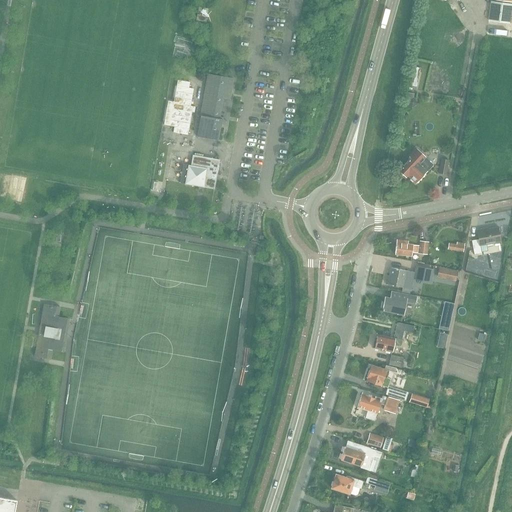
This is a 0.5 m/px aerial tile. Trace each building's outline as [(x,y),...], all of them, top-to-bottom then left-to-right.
[(511,0),(499,0),(499,4),(492,3),(490,21),(509,24),(511,5),(504,4),(505,1),(511,1),(511,0)] [(223,97),(230,98),(234,77),(222,75),(208,72),(196,135),(218,139),(222,118),(219,117),(223,97)] [(192,112),(194,112),(195,107),(191,106),(194,89),(189,88),(190,82),(177,80),(173,101),(168,100),(163,124),(174,126),(173,132),(187,135),(192,112)] [(407,176),(415,184),(429,168),(413,153),(397,171),(405,178),(407,176)] [(203,186),(212,188),(217,158),(191,154),(189,164),(186,164),(183,182),(197,185),(197,187),(203,188),(203,186)] [(439,173),(445,174),(448,160),(441,159),(439,173)] [(486,246),(493,245),(492,243),(499,241),(496,228),(476,231),(477,239),(470,240),(473,254),(480,253),(479,245),(486,244),(486,246)] [(419,245),(407,245),(408,241),(401,241),(401,243),(396,243),(395,256),(411,257),(411,253),(426,254),(427,242),(419,241),(419,245)] [(447,248),(463,251),(465,243),(457,242),(456,244),(449,242),(447,248)] [(388,282),(387,284),(402,287),(402,291),(409,293),(412,278),(430,281),(432,269),(416,266),(415,272),(390,267),(389,275),(387,275),(385,282),(388,282)] [(437,277),(455,281),(458,270),(439,266),(437,277)] [(406,302),(415,304),(417,297),(402,294),(400,301),(385,297),(384,302),(382,301),(381,307),(384,308),(383,311),(403,316),(406,302)] [(446,298),(445,309),(454,310),(455,298),(446,298)] [(60,306),(44,303),(35,356),(51,359),(52,349),(62,351),(68,317),(58,315),(60,306)] [(393,344),(400,346),(404,331),(412,333),(414,326),(397,322),(393,338),(377,334),(374,348),(391,352),(393,344)] [(403,358),(390,355),(388,364),(401,367),(403,358)] [(388,370),(394,372),(396,367),(385,365),(384,370),(371,366),(365,381),(381,387),(382,385),(387,387),(385,394),(405,400),(408,392),(388,385),(390,381),(391,379),(386,377),(388,370)] [(409,401),(426,407),(429,398),(411,393),(409,401)] [(381,396),(380,400),(361,394),(357,406),(368,410),(365,417),(375,420),(381,404),(384,405),(383,409),(390,412),(394,400),(381,396)] [(386,436),(385,439),(382,438),(382,437),(369,434),(367,443),(379,446),(382,447),(382,448),(388,450),(392,438),(386,436)] [(356,450),(344,446),(340,459),(361,466),(360,468),(369,470),(374,455),(379,457),(381,452),(371,449),(371,448),(358,444),(356,450)] [(346,475),(345,478),(335,474),(330,487),(354,496),(357,494),(360,488),(361,488),(363,481),(346,475)] [(375,485),(377,479),(373,478),(369,477),(367,476),(365,482),(375,485)] [(279,482),(276,491),(282,493),(285,484),(279,482)] [(0,511),(14,511),(17,500),(0,497),(0,511)]
